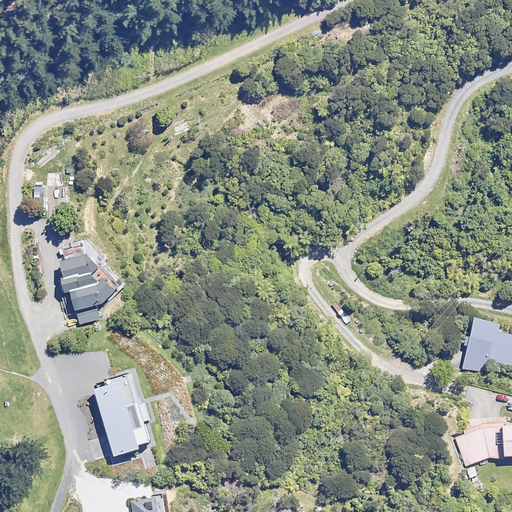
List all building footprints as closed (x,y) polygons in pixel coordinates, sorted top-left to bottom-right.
[(101,277),(90,262),(62,268),(67,292),(96,286),(94,278),(101,277)] [(100,321),(97,312),(118,301),(107,287),(72,297),(80,327),(100,321)] [(501,332),(475,325),(464,369),(486,375),(489,363),(511,368),(511,341),(500,338),(501,332)] [(138,408),(128,377),(99,387),(101,395),(95,397),(117,463),(142,454),(141,451),(153,447),(140,408),(138,408)] [(511,422),(507,422),(469,435),(479,465),(509,455),(511,454),(511,422)] [(158,511),(157,501),(132,504),(132,511),(158,511)]
